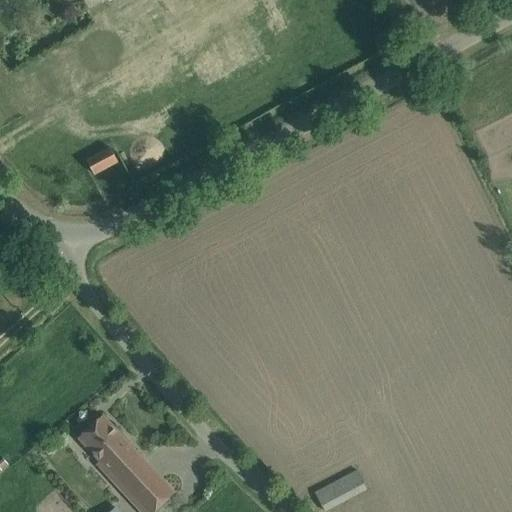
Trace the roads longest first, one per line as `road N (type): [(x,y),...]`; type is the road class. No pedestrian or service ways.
road 1 (unclassified): [(511,16),(92,233)]
road 2 (unclassified): [(286,511),(73,282)]
